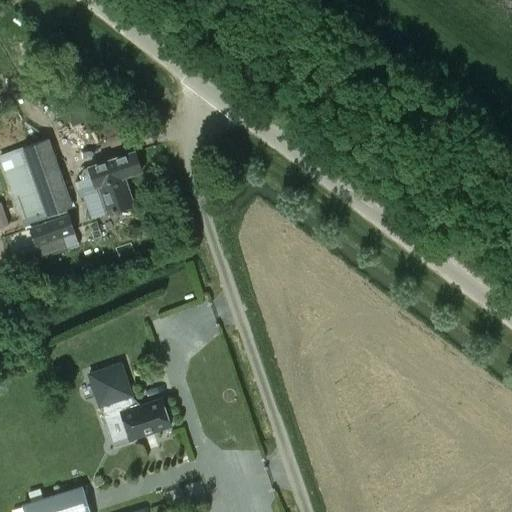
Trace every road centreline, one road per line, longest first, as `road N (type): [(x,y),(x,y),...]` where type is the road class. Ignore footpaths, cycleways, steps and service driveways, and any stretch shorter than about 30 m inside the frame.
road 1 (unclassified): [(304,511),(190,161),(192,130),(216,98)]
road 2 (unclassified): [(511,321),(216,98)]
road 3 (unclassified): [(216,98),(84,0)]
